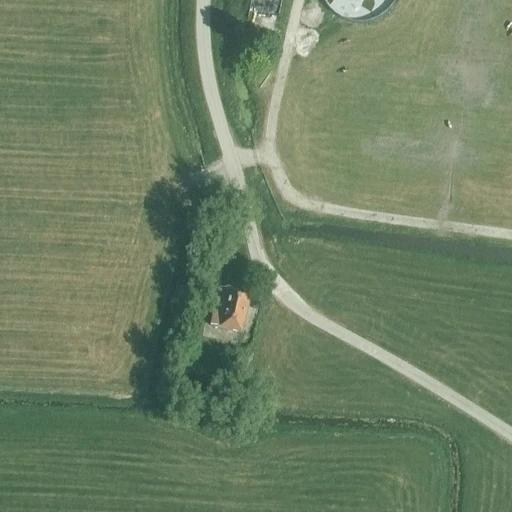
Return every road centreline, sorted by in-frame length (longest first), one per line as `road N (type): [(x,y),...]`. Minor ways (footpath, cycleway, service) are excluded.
road 1 (unclassified): [(511,435),(302,311),(267,280),(214,111),(202,0)]
road 2 (track): [(298,0),(267,142),(289,195),(358,215),(511,235)]
